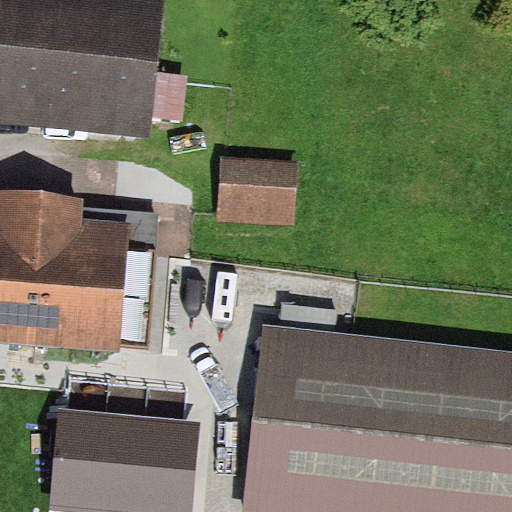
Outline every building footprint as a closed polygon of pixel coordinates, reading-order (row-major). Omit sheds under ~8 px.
[(155,76),(163,0),(0,0),(0,125),(141,142),(144,118),(176,122),(181,79),(155,76)] [(305,174),(228,167),(223,228),(299,235),(305,174)] [(0,344),(132,355),(143,227),(93,223),(95,201),(0,193),(0,344)] [(511,511),(511,353),(267,326),(245,511),(511,511)] [(193,511),(201,425),(60,413),(51,511),(193,511)]
